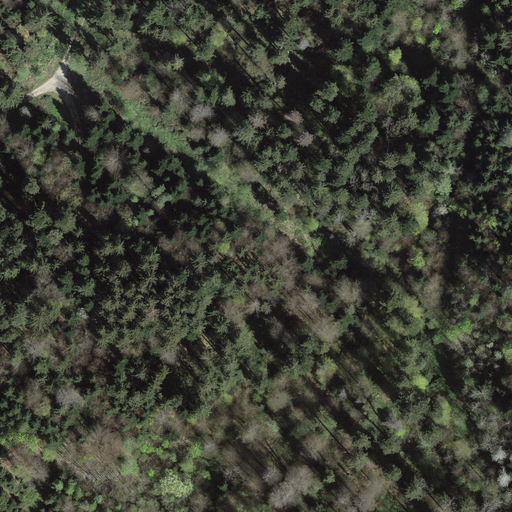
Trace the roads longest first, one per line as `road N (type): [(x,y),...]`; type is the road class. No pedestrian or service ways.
road 1 (track): [(45,90),(71,159),(87,273),(78,398),(30,511)]
road 2 (track): [(450,369),(450,241),(477,0)]
road 3 (track): [(0,114),(45,90),(84,0)]
